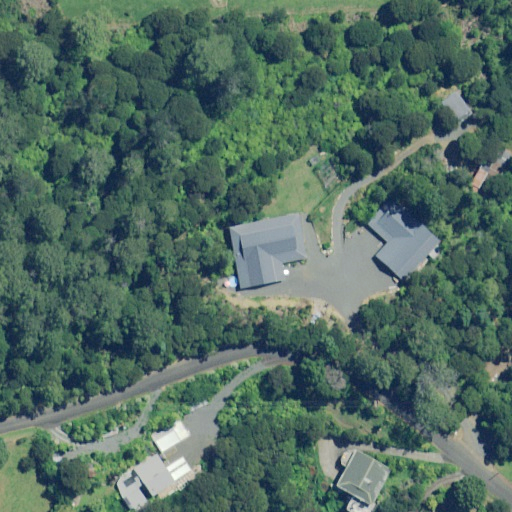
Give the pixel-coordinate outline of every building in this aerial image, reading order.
[(406,284),(429,255),(434,258),(442,248),(437,244),(441,238),(387,197),(367,223),(388,239),(373,258),(406,284)] [(154,440),(162,454),(177,445),(179,448),(191,440),(182,424),(154,440)] [(65,455),(53,450),(48,464),(60,468),(65,455)] [(357,450),(337,487),(352,495),(344,510),(347,511),(372,511),(378,503),(374,500),(391,469),(357,450)] [(174,482),(166,470),(143,484),(151,497),(174,482)]
